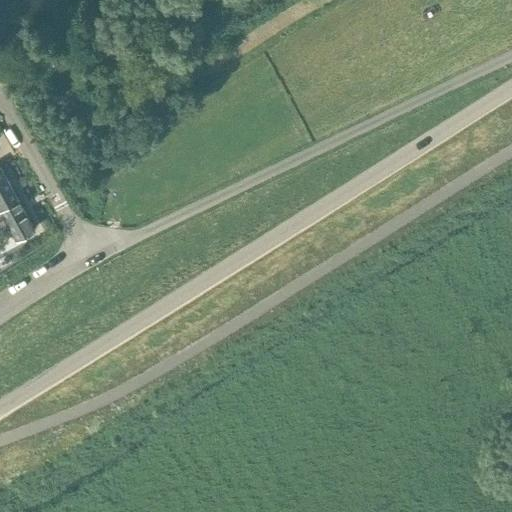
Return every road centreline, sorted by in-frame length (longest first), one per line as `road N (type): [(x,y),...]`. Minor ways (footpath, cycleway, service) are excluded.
road 1 (unclassified): [(0,409),(511,84)]
road 2 (residential): [(92,254),(511,56)]
road 3 (residential): [(92,254),(0,101)]
